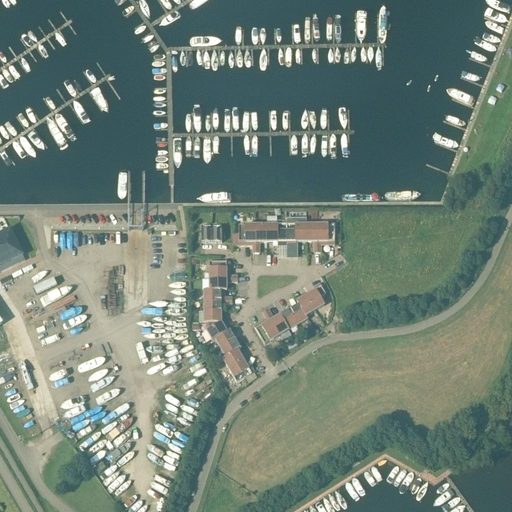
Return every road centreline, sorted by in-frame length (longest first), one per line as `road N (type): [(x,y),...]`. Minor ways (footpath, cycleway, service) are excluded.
road 1 (track): [(284,366),(339,340),(417,329),(450,314),(484,276),(511,210)]
road 2 (unclassified): [(191,511),(220,423),(272,375)]
